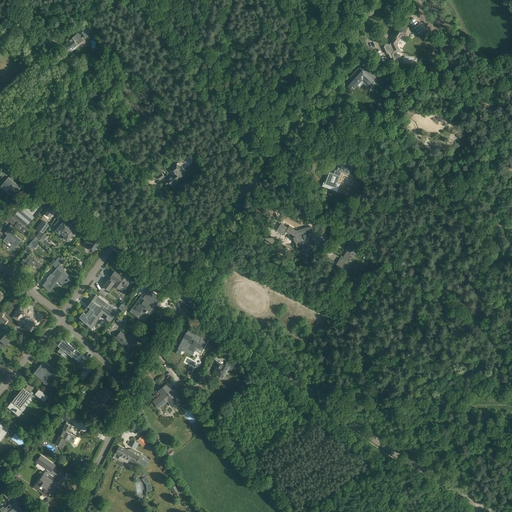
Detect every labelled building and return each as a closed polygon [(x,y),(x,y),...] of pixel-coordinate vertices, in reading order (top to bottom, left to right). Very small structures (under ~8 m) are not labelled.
[(88,20),(78,24),(76,26),(80,31),(90,23),(88,21),(88,20)] [(89,25),(81,32),(86,38),(94,31),(89,25)] [(408,28),(403,27),(402,28),(398,27),(397,29),(395,29),(391,35),(393,38),(389,44),(383,47),(386,54),(387,54),(391,62),(394,63),(396,60),(395,57),(394,57),(393,54),(394,52),(397,52),(399,49),(397,43),(401,36),(407,37),(411,32),(408,28)] [(83,40),(77,33),(73,37),(62,46),(68,53),(83,40)] [(357,69),(349,78),(356,84),(362,78),(369,84),(375,77),(367,69),(364,72),(362,71),(361,72),(357,69)] [(344,163),(340,162),(338,166),(339,166),(336,172),(334,172),(333,173),(329,172),(325,184),(335,188),(340,176),(341,172),(347,174),(349,170),(350,170),(352,166),(345,163),(344,163)] [(167,179),(164,182),(166,186),(169,183),(171,185),(175,181),(181,176),(177,170),(178,169),(180,168),(177,163),(169,170),(173,175),(167,179)] [(12,191),(14,189),(16,191),(20,187),(22,189),(12,180),(14,179),(10,176),(12,174),(7,170),(0,178),(0,187),(3,184),(6,186),(5,187),(6,188),(7,187),(12,191)] [(57,207),(52,203),(44,213),(49,217),(57,207)] [(18,210),(13,215),(26,226),(34,217),(23,207),(19,212),(18,210)] [(16,220),(10,215),(7,220),(13,225),(16,220)] [(67,241),(72,235),(73,236),(77,231),(73,227),(72,228),(70,226),(71,225),(69,223),(68,224),(64,221),(65,220),(61,217),(55,225),(57,227),(57,228),(57,229),(55,231),(59,234),(60,232),(65,236),(63,238),(67,241)] [(49,225),(42,220),(36,229),(43,233),(49,225)] [(28,229),(18,221),(14,226),(23,234),(28,229)] [(281,223),(276,230),(284,235),(286,231),(295,237),(296,241),(295,242),(297,248),(301,246),(302,250),(304,250),(305,250),(305,249),(306,249),(306,247),(310,246),(310,244),(312,243),(311,237),(312,237),(311,232),(312,232),(310,226),(296,230),(291,227),(289,226),(288,228),(281,223)] [(13,229),(10,227),(5,233),(7,235),(3,241),(14,250),(22,240),(11,231),(13,229)] [(354,237),(350,233),(345,237),(350,243),(348,248),(349,248),(342,259),(340,258),(336,265),(344,269),(348,263),(346,262),(352,253),(351,252),(353,249),(359,251),(361,246),(361,245),(360,246),(358,245),(359,241),(359,239),(356,235),(354,237)] [(89,250),(90,249),(93,252),(97,246),(100,242),(93,238),(89,236),(86,240),(84,242),(87,244),(86,246),(87,247),(88,248),(89,250)] [(35,237),(24,250),(27,252),(32,247),(34,249),(40,242),(35,237)] [(24,262),(22,264),(24,266),(25,265),(30,269),(34,264),(38,267),(39,268),(42,265),(41,264),(30,254),(25,260),(24,259),(23,261),(24,262)] [(54,261),(59,265),(63,261),(58,257),(54,261)] [(64,269),(59,265),(55,271),(56,272),(54,274),(51,274),(47,278),(48,279),(43,285),(49,290),(58,280),(64,285),(67,281),(68,280),(70,277),(64,272),(64,269)] [(122,286),(124,283),(127,285),(132,279),(124,274),(122,277),(116,272),(114,271),(113,272),(110,277),(112,278),(110,280),(114,283),(113,285),(119,289),(122,286)] [(110,280),(108,278),(102,286),(108,291),(113,285),(114,283),(110,280)] [(16,292),(13,290),(8,296),(11,299),(12,297),(16,292)] [(132,308),(129,311),(136,317),(143,321),(145,318),(142,316),(144,314),(146,312),(147,311),(147,310),(147,309),(148,309),(150,311),(155,304),(152,302),(151,301),(153,300),(154,298),(159,301),(161,298),(151,290),(150,291),(147,295),(146,294),(134,310),(132,308)] [(94,323),(103,311),(103,312),(110,317),(112,319),(109,322),(110,322),(118,311),(109,305),(96,295),(87,306),(90,308),(88,311),(86,313),(83,312),(86,308),(83,311),(79,317),(92,330),(93,330),(91,329),(95,324),(94,323)] [(30,307),(23,301),(15,312),(12,317),(19,323),(22,318),(27,322),(23,326),(30,332),(34,328),(35,329),(43,319),(42,318),(44,316),(37,311),(36,313),(29,307),(30,307)] [(125,306),(119,314),(122,316),(126,311),(128,308),(125,306)] [(127,321),(120,315),(116,320),(124,326),(127,321)] [(183,349),(193,354),(196,347),(202,351),(208,340),(188,329),(177,352),(180,353),(183,349)] [(0,347),(0,348),(3,344),(4,344),(5,345),(6,345),(7,344),(8,343),(10,341),(12,339),(12,338),(11,337),(6,333),(3,331),(0,334),(0,347)] [(140,335),(132,331),(129,337),(128,339),(120,332),(115,338),(125,347),(121,354),(128,358),(137,342),(140,335)] [(76,358),(80,353),(73,347),(68,343),(66,341),(65,342),(62,339),(57,345),(60,347),(57,351),(60,354),(62,355),(63,355),(62,354),(65,351),(72,356),(73,355),(76,358)] [(78,362),(83,366),(87,362),(82,357),(78,362)] [(53,368),(43,360),(37,367),(37,368),(33,373),(41,379),(41,380),(46,384),(57,372),(53,368)] [(51,363),(59,369),(61,366),(54,360),(51,363)] [(219,363),(213,373),(224,378),(228,370),(231,371),(235,365),(227,361),(225,366),(219,363)] [(166,392),(153,401),(158,407),(159,408),(167,400),(173,406),(174,406),(178,403),(180,401),(177,397),(170,389),(171,388),(167,384),(162,388),(166,392)] [(112,391),(102,386),(100,390),(101,391),(96,401),(104,405),(112,391)] [(24,388),(14,400),(13,399),(7,407),(8,406),(15,411),(14,412),(18,416),(23,410),(19,407),(31,393),(28,390),(23,387),(24,388)] [(48,397),(39,389),(34,394),(44,402),(48,397)] [(71,416),(65,412),(61,417),(68,421),(71,416)] [(15,429),(2,419),(0,422),(12,432),(15,429)] [(79,438),(68,432),(71,426),(65,423),(54,444),(60,447),(64,438),(76,444),(79,438)] [(148,441),(141,435),(136,441),(143,447),(148,441)] [(139,443),(133,440),(130,445),(136,449),(139,443)] [(129,451),(119,446),(116,453),(136,464),(137,461),(145,465),(149,458),(130,449),(129,451)] [(171,449),(165,454),(169,458),(174,453),(171,449)] [(42,493),(44,494),(48,497),(51,492),(50,491),(52,489),(53,490),(57,485),(57,484),(47,477),(49,473),(55,477),(58,472),(54,470),(52,468),(55,464),(41,455),(36,461),(46,469),(34,487),(38,490),(41,485),(45,488),(42,493)] [(179,491),(175,485),(170,488),(174,494),(179,491)] [(3,507),(0,508),(0,509),(2,511),(24,511),(18,504),(20,503),(14,495),(9,499),(12,504),(5,509),(3,507)]
